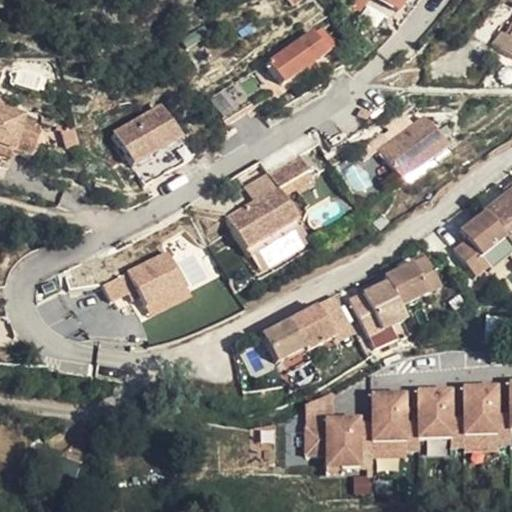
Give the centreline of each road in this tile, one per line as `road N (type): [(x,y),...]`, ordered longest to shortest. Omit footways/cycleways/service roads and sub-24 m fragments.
road 1 (residential): [(511,150),(405,236),(189,353),(96,355),(41,341),(22,300),(38,266),(156,208),(345,90)]
road 2 (track): [(0,400),(95,412),(189,353)]
